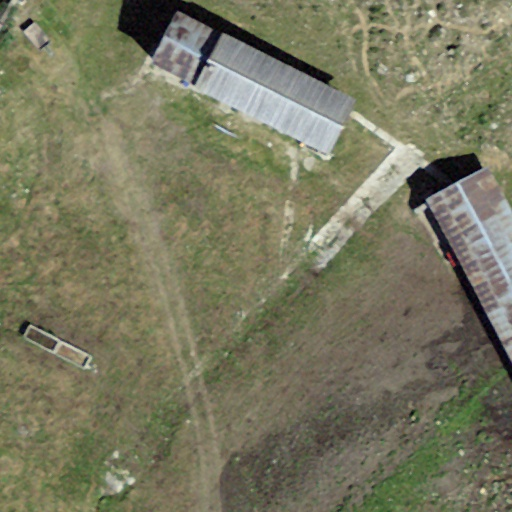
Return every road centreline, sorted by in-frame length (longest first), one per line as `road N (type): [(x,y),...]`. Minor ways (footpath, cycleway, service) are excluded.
road 1 (track): [(203,511),(197,387),(108,113)]
road 2 (track): [(197,387),(403,160)]
